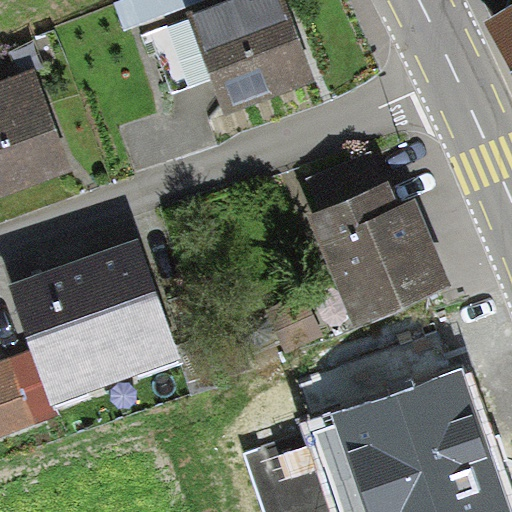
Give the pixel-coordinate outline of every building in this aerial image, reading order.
[(297,78),(268,0),(253,0),(143,41),(159,82),(204,65),(220,106),(297,78)] [(511,9),(491,22),(511,57),(511,9)] [(35,77),(0,87),(0,190),(63,173),(35,77)] [(324,208),(303,217),(348,325),(440,287),(407,207),(390,214),(367,156),(312,178),(324,208)] [(136,248),(8,292),(38,376),(165,332),(136,248)]
